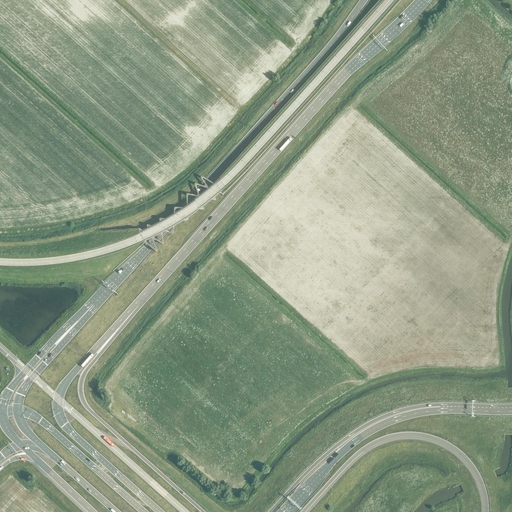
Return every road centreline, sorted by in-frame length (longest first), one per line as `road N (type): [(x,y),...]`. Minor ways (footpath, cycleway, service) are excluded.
road 1 (trunk): [(137,304),(338,80),(421,0)]
road 2 (trunk): [(364,0),(90,312)]
road 3 (trunk): [(159,511),(69,431),(57,410),(64,383),(137,304)]
road 4 (motorway): [(202,511),(82,401),(83,375),(137,304)]
road 5 (motorway): [(302,511),(364,448),(410,433),(462,454),(481,482),(486,511)]
road 6 (motorway): [(447,408),(402,409),(356,430),(269,511)]
road 7 (motorway): [(447,408),(373,430),(286,511)]
road 8 (trunk): [(143,511),(40,420),(17,410)]
road 9 (track): [(119,0),(235,105)]
road 10 (motorway): [(90,312),(13,383),(1,413)]
road 11 (trunk): [(90,312),(24,386),(17,410)]
